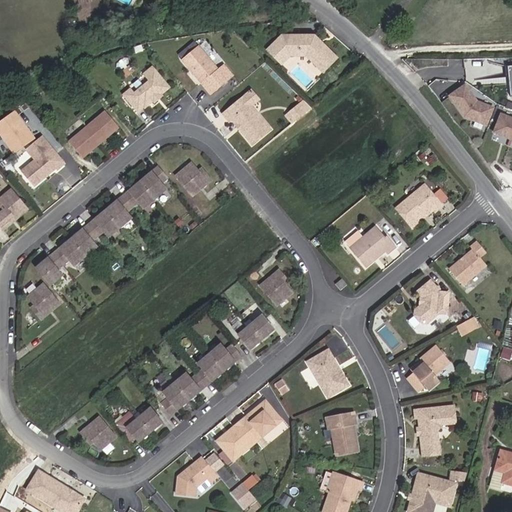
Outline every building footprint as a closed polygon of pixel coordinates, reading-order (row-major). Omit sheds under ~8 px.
[(337,59),(314,36),(282,36),(267,51),(282,65),(290,56),(306,56),(317,67),(325,59),(331,64),(337,59)] [(181,60),(198,46),(195,43),(178,57),(181,60)] [(228,81),(198,46),(181,60),(211,96),(228,81)] [(225,62),(216,51),(210,56),(219,67),(225,62)] [(323,73),(331,64),(325,59),(317,67),(323,73)] [(162,94),(169,88),(152,67),(144,74),(149,81),(134,94),(130,89),(123,95),(138,112),(143,108),(144,109),(152,102),(153,100),(160,94),(162,94)] [(485,124),(492,108),(475,101),(464,85),(449,96),(464,116),(485,124)] [(259,100),(251,89),(243,95),(252,106),(259,100)] [(154,104),(164,96),(162,94),(160,94),(153,100),(152,102),(154,104)] [(252,106),(243,95),(222,113),(228,120),(230,118),(235,124),(239,124),(240,126),(240,130),(252,144),(270,129),(252,106)] [(295,121),(305,113),(298,105),(289,113),(295,121)] [(36,139),(15,110),(0,121),(0,133),(15,154),(36,139)] [(82,158),(119,128),(105,111),(69,142),(82,158)] [(511,117),(501,113),(493,133),(511,140),(511,117)] [(64,164),(42,138),(27,150),(36,160),(22,171),(34,185),(51,171),(51,169),(50,167),(53,165),(57,169),(64,164)] [(211,181),(201,168),(198,171),(191,163),(176,176),(193,196),(211,181)] [(166,190),(161,184),(168,179),(158,167),(140,182),(155,199),(166,190)] [(155,199),(140,182),(123,196),(132,208),(138,203),(143,209),(155,199)] [(422,215),(421,213),(424,211),(427,216),(434,210),(435,212),(442,206),(440,205),(432,195),(424,185),(396,209),(410,225),(422,215)] [(0,226),(1,228),(16,215),(19,218),(28,210),(11,189),(0,198),(0,226)] [(440,205),(448,199),(440,189),(432,195),(440,205)] [(160,204),(170,195),(166,190),(156,198),(160,204)] [(131,218),(127,213),(132,208),(123,196),(106,210),(120,228),(131,218)] [(120,228),(106,210),(88,225),(98,237),(104,232),(109,237),(120,228)] [(3,231),(19,218),(16,215),(1,228),(3,231)] [(92,241),(98,237),(88,225),(71,239),(85,257),(97,247),(92,241)] [(387,255),(396,247),(387,236),(385,238),(376,227),(363,237),(350,248),(349,249),(366,268),(385,252),(387,255)] [(363,237),(358,231),(345,242),(350,248),(363,237)] [(317,246),(322,242),(318,236),(312,241),(317,246)] [(85,257),(71,239),(54,253),(63,265),(69,260),(74,266),(85,257)] [(463,286),(486,266),(479,258),(486,252),(477,242),(470,247),(472,250),(449,270),(463,286)] [(57,270),(63,265),(54,253),(36,268),(50,286),(62,276),(57,270)] [(293,293),(286,285),(289,282),(279,270),(260,286),(277,306),(293,293)] [(340,291),(347,285),(342,279),(335,285),(340,291)] [(447,314),(448,301),(440,300),(441,293),(439,291),(440,289),(438,287),(436,287),(431,280),(416,292),(420,297),(422,299),(424,299),(424,304),(422,304),(420,306),(414,310),(414,315),(422,324),(426,324),(439,313),(447,314)] [(60,304),(43,284),(28,297),(34,305),(31,308),(41,320),(60,304)] [(262,340),(274,330),(262,315),(252,323),(250,325),(262,340)] [(460,336),(476,327),(471,319),(455,327),(460,336)] [(250,350),(262,340),(250,325),(247,327),(238,335),(250,350)] [(224,372),(241,357),(231,345),(225,350),(220,345),(209,354),(224,372)] [(439,382),(434,376),(449,363),(436,347),(420,360),(421,361),(423,364),(412,373),(406,378),(418,392),(424,387),(428,391),(439,382)] [(348,385),(339,370),(337,371),(331,360),(333,359),(328,351),(308,362),(328,397),(348,385)] [(206,386),(224,372),(209,354),(197,364),(202,370),(196,374),(206,386)] [(412,373),(423,364),(421,361),(411,371),(412,373)] [(189,401),(206,386),(196,374),(191,379),(186,374),(174,383),(189,401)] [(289,391),(282,380),(275,384),(282,395),(289,391)] [(171,415),(189,401),(174,383),(163,393),(168,398),(161,404),(171,415)] [(257,442),(282,421),(265,401),(257,408),(258,409),(255,412),(254,411),(240,422),(257,442)] [(437,431),(442,425),(455,423),(454,406),(415,411),(415,418),(419,418),(419,427),(420,428),(421,428),(421,434),(420,434),(420,435),(422,456),(439,454),(437,431)] [(162,423),(150,408),(138,418),(150,433),(162,423)] [(358,451),(353,425),(356,424),(354,413),(326,418),(328,429),(331,429),(336,456),(358,451)] [(116,438),(99,417),(80,433),(90,445),(94,442),(100,451),(116,438)] [(150,433),(138,418),(126,428),(138,443),(150,433)] [(257,442),(240,422),(217,441),(233,461),(257,442)] [(222,465),(210,450),(201,458),(213,472),(222,465)] [(511,485),(511,453),(500,451),(495,471),(505,473),(502,483),(511,485)] [(207,479),(214,473),(213,472),(201,458),(178,477),(176,494),(196,497),(197,487),(207,479)] [(39,471),(27,490),(63,511),(75,511),(84,499),(74,493),(72,496),(67,492),(69,490),(39,471)] [(464,481),(467,473),(452,471),(451,479),(464,481)] [(502,483),(505,473),(495,471),(490,487),(500,490),(502,483)] [(355,497),(358,489),(361,491),(364,482),(333,472),(332,474),(326,472),(320,489),(327,491),(326,492),(329,493),(322,511),(346,511),(351,500),(352,496),(355,497)] [(210,483),(217,477),(214,473),(207,479),(210,483)] [(450,507),(456,484),(418,474),(413,494),(411,501),(407,511),(432,511),(435,503),(450,507)] [(248,490),(258,482),(254,476),(244,484),(248,490)] [(243,507),(255,498),(248,490),(244,484),(232,494),(243,507)]
